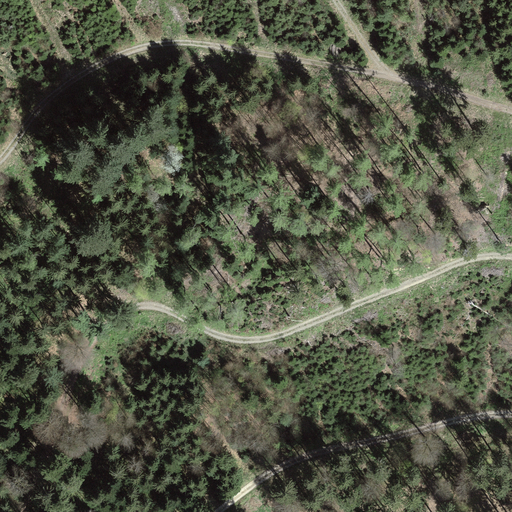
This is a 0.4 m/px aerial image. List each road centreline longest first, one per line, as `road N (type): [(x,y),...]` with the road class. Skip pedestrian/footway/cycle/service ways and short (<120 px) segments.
road 1 (track): [(511,257),(452,264),(258,340),(216,335),(150,304),(126,310),(106,323),(79,364),(17,511)]
road 2 (track): [(0,161),(69,83),(155,44),(332,65),(511,109)]
road 3 (track): [(511,415),(455,420),(298,459),(218,511)]
